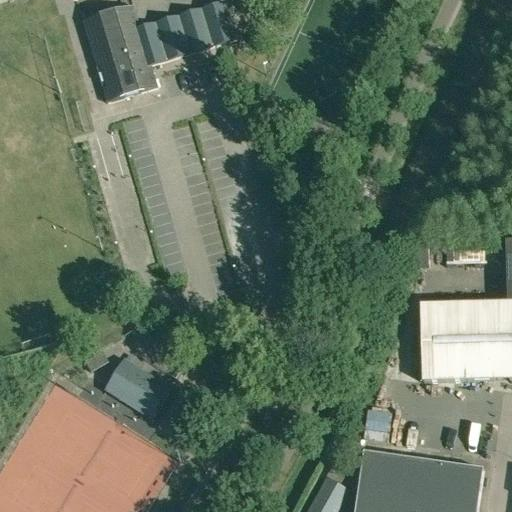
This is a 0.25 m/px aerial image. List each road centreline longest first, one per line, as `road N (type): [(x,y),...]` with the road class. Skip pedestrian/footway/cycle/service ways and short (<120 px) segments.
road 1 (residential): [(252,511),(307,406),(366,190)]
road 2 (unclassified): [(366,190),(452,0)]
